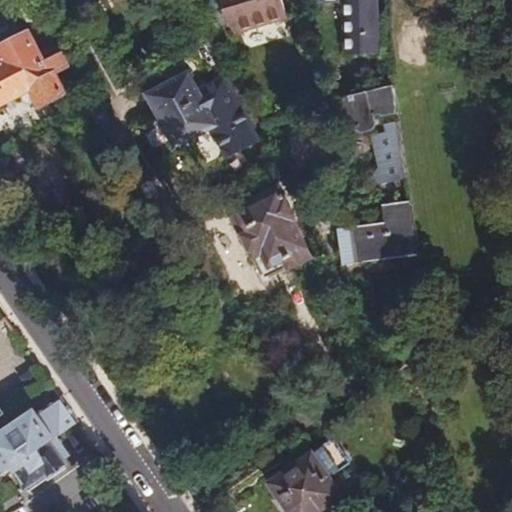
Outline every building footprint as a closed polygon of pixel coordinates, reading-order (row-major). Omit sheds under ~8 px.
[(204,0),(220,29),(223,36),(289,16),(284,0),(204,0)] [(378,0),(349,0),(351,49),(380,49),(378,0)] [(53,75),(30,33),(0,49),(0,107),(34,89),(43,106),(68,92),(58,74),(53,75)] [(192,70),(150,92),(177,145),(214,127),(228,156),(261,139),(226,74),(201,87),(192,70)] [(399,105),(396,85),(339,102),(352,132),(366,128),(367,129),(383,124),(379,111),(399,105)] [(415,181),(403,124),(390,127),(392,135),(381,138),(379,140),(378,142),(378,145),(384,172),(378,182),(392,188),(415,181)] [(226,156),(211,132),(183,149),(188,156),(196,151),(207,169),(226,156)] [(301,218),(284,183),(234,208),(257,256),(265,252),(272,265),(287,257),(290,267),(314,255),(297,220),(301,218)] [(418,198),(392,201),(395,223),(340,230),(344,265),(415,257),(416,259),(430,257),(418,198)] [(59,437),(80,422),(63,398),(39,415),(33,414),(0,436),(0,454),(10,470),(14,467),(59,437)] [(71,454),(59,437),(14,467),(29,488),(52,472),(53,474),(65,465),(62,460),(71,454)] [(329,441),(270,483),(289,511),(318,511),(342,496),(328,473),(344,462),(329,441)] [(0,476),(10,470),(0,454),(0,476)]
